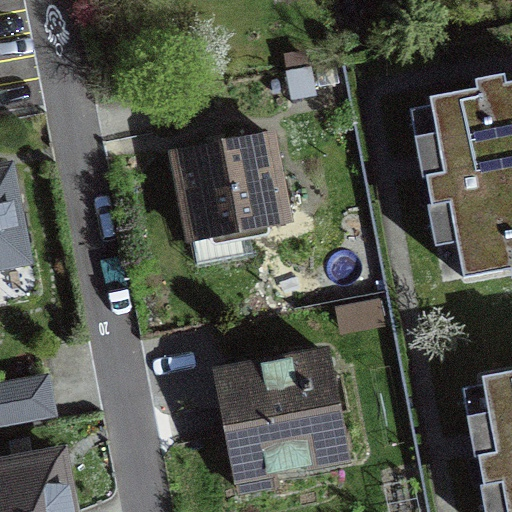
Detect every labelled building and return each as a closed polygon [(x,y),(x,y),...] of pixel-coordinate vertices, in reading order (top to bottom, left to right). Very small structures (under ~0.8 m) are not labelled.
[(511,269),(511,82),(430,97),(464,278),(511,269)] [(285,218),(269,138),(175,157),(191,237),(285,218)] [(0,263),(24,259),(7,171),(0,172),(0,263)] [(345,454),(326,355),(218,376),(237,475),(345,454)] [(511,511),(511,372),(482,378),(506,511),(511,511)] [(49,395),(45,378),(0,386),(0,423),(52,413),(49,395)] [(71,511),(63,467),(61,455),(0,466),(0,511),(71,511)]
